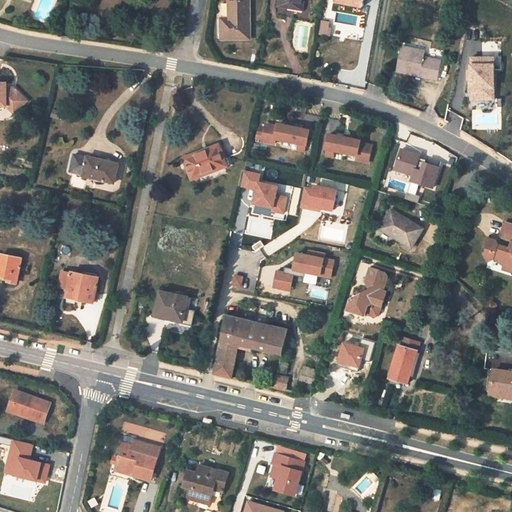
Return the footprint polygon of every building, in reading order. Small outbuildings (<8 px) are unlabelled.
[(248,0),(229,0),(229,19),(221,19),(221,39),(249,39),(248,0)] [(303,0),(279,0),(278,6),(302,10),(303,0)] [(426,52),(401,47),(396,71),(436,80),(440,62),(424,58),(426,52)] [(494,58),(471,59),(471,99),(494,99),(494,58)] [(0,104),(8,105),(15,113),(28,100),(14,87),(0,87),(0,104)] [(277,128),(265,126),(262,144),(274,146),(275,141),(298,145),(306,146),(309,132),(277,126),(277,128)] [(361,141),(329,135),(326,150),(335,152),(357,156),(356,161),(368,163),(372,145),(360,143),(361,141)] [(306,146),(298,145),(296,151),(305,153),(306,146)] [(218,147),(185,159),(192,179),(225,166),(218,147)] [(335,152),(326,150),(325,157),(333,158),(335,152)] [(423,156),(402,150),(396,171),(412,176),(410,183),(435,190),(441,167),(421,162),(423,156)] [(115,183),(119,163),(88,156),(88,158),(75,155),(71,171),(84,174),(83,176),(115,183)] [(262,174),(245,171),(242,187),(256,190),(253,205),(273,209),(273,212),(285,215),(289,197),(278,195),(280,186),(260,182),(262,174)] [(315,189),(305,187),(301,209),(322,213),(322,210),(335,213),(339,190),(315,186),(315,189)] [(408,220),(391,210),(388,214),(406,225),(408,220)] [(411,247),(422,229),(408,220),(406,225),(388,214),(380,229),(411,247)] [(199,231),(183,227),(185,221),(169,217),(164,242),(168,243),(167,248),(165,260),(184,264),(185,256),(193,258),(199,231)] [(511,224),(505,222),(500,238),(511,241),(509,248),(499,245),(497,241),(488,238),(485,248),(487,248),(486,253),(484,254),(488,261),(493,259),(504,265),(502,270),(511,273),(511,224)] [(327,259),(297,253),(294,269),(287,268),(286,273),(277,271),(274,287),(291,291),(295,276),(305,278),(305,274),(321,278),(332,280),(336,261),(327,259)] [(16,284),(22,258),(3,254),(1,260),(0,259),(0,276),(2,277),(8,279),(7,282),(16,284)] [(377,285),(351,299),(347,310),(364,316),(365,313),(374,316),(379,314),(381,306),(382,306),(386,291),(384,290),(388,276),(386,272),(371,268),(366,281),(377,285)] [(94,303),(99,277),(72,271),(72,274),(63,272),(60,285),(70,287),(67,297),(94,303)] [(235,275),(233,285),(241,287),(244,277),(235,275)] [(188,298),(161,292),(155,317),(182,322),(188,298)] [(288,329),(227,315),(222,340),(239,345),(281,355),(288,329)] [(218,356),(236,360),(239,345),(222,340),(218,356)] [(417,351),(398,345),(389,378),(408,384),(417,351)] [(218,356),(214,373),(232,378),(236,360),(218,356)] [(288,364),(281,362),(280,372),(287,373),(288,364)] [(304,370),(302,380),(315,383),(317,374),(304,370)] [(511,372),(494,370),(490,393),(511,395),(511,372)] [(288,378),(276,375),(273,388),(285,391),(288,378)] [(51,403),(16,390),(8,410),(32,419),(33,415),(45,420),(51,403)] [(34,446),(13,441),(4,475),(39,483),(44,464),(31,461),(34,446)] [(143,449),(123,443),(118,464),(134,468),(132,475),(151,480),(157,459),(141,454),(143,449)] [(274,488),(296,495),(308,453),(278,444),(269,474),(278,477),(274,488)] [(118,464),(116,471),(132,475),(134,468),(118,464)] [(219,472),(200,466),(198,474),(189,471),(185,486),(191,488),(188,498),(198,500),(199,495),(210,498),(213,489),(222,492),(225,481),(218,479),(219,472)] [(228,472),(220,470),(219,472),(218,479),(225,481),(228,472)] [(198,500),(209,503),(210,498),(199,495),(198,500)] [(283,511),(250,502),(246,511),(283,511)]
